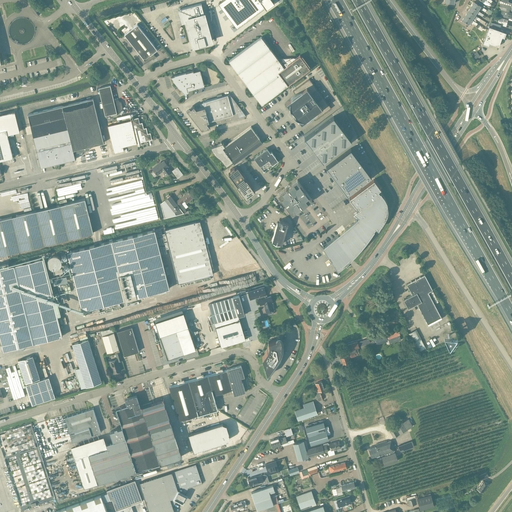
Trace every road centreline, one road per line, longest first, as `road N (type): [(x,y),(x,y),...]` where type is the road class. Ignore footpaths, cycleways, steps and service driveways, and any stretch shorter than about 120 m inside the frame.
road 1 (motorway): [(336,0),(511,315)]
road 2 (motorway): [(511,277),(358,0)]
road 3 (unclassified): [(283,397),(237,352),(0,424)]
road 4 (unclassified): [(288,159),(208,57),(159,69),(136,86)]
road 5 (unclassified): [(511,367),(410,211)]
road 6 (unclassified): [(0,187),(178,138)]
road 7 (unclassified): [(370,511),(324,354),(311,345)]
road 8 (secondary): [(207,511),(283,397)]
road 9 (unknown): [(92,395),(102,434),(56,446),(43,410)]
road 10 (secondary): [(469,105),(404,208)]
